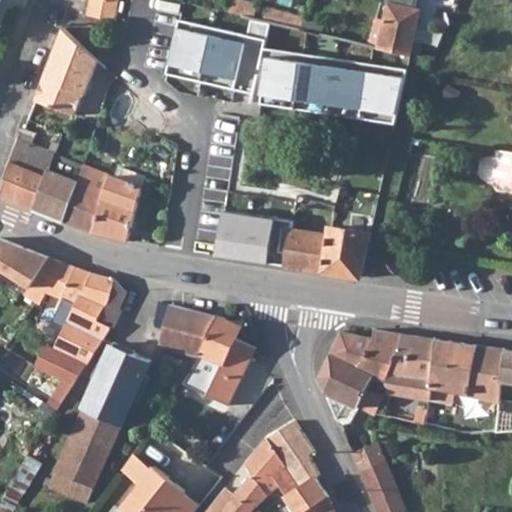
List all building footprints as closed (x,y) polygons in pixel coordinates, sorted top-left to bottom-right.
[(91,0),(88,15),(115,21),(119,0),(91,0)] [(257,4),(238,0),(231,0),(229,12),(235,13),(251,17),(254,17),(257,4)] [(385,20),(377,18),(370,43),(412,53),(422,9),(417,8),(419,0),(381,0),(381,1),(389,3),(385,20)] [(305,17),(268,9),(266,20),(302,28),(305,17)] [(302,28),(322,32),(325,21),(305,17),(302,28)] [(252,103),(396,124),(406,69),(264,50),(266,39),(180,20),(169,76),(255,93),(252,103)] [(84,94),(86,95),(100,60),(88,50),(64,28),(37,100),(76,115),(84,94)] [(156,135),(158,133),(169,120),(119,77),(111,86),(137,108),(132,114),(156,135)] [(13,159),(2,194),(34,208),(55,154),(62,156),(66,145),(55,141),(51,150),(34,144),(38,133),(25,129),(23,127),(13,159)] [(511,151),(499,150),(495,181),(498,186),(511,188),(511,151)] [(50,214),(67,221),(85,165),(62,156),(55,154),(34,208),(50,214)] [(111,175),(85,165),(67,221),(83,227),(97,233),(109,200),(103,198),(111,175)] [(109,200),(97,233),(115,238),(129,241),(146,176),(126,169),(122,179),(111,175),(103,198),(109,200)] [(354,229),(333,226),(331,236),(292,230),(286,265),(323,271),(362,277),(376,215),(356,212),(354,229)] [(232,221),(227,256),(286,265),(292,230),(232,221)] [(47,291),(49,292),(64,262),(51,257),(27,248),(2,237),(0,240),(0,277),(5,269),(31,286),(25,295),(41,304),(47,291)] [(86,270),(64,262),(49,292),(65,299),(57,315),(69,321),(55,349),(88,366),(113,326),(100,319),(116,279),(92,273),(86,270)] [(100,319),(113,326),(129,293),(116,279),(100,319)] [(198,354),(204,353),(223,317),(173,304),(163,345),(198,354)] [(243,326),(223,317),(204,353),(225,361),(209,394),(230,405),(257,347),(237,337),(243,326)] [(344,331),(332,355),(375,375),(388,379),(402,348),(404,333),(382,330),(377,329),(376,338),(344,331)] [(389,391),(393,392),(430,398),(437,338),(421,336),(404,333),(402,348),(388,379),(389,391)] [(463,342),(437,338),(430,398),(455,403),(457,392),(502,401),(502,398),(508,349),(463,342)] [(147,374),(153,360),(115,342),(106,362),(101,360),(96,372),(100,374),(51,485),(79,497),(89,502),(134,404),(138,406),(152,376),(147,374)] [(63,378),(52,396),(64,402),(88,366),(55,349),(47,345),(37,365),(63,378)] [(511,349),(508,349),(502,398),(511,399),(511,349)] [(369,388),(375,375),(332,355),(322,377),(342,425),(352,421),(360,407),(376,414),(377,412),(385,396),(369,388)] [(417,421),(427,423),(429,408),(419,407),(417,421)] [(511,430),(511,413),(500,412),(498,431),(511,430)] [(251,511),(268,495),(280,485),(274,475),(310,455),(316,450),(304,432),(296,420),(268,438),(247,463),(254,473),(243,488),(237,494),(228,487),(208,511),(251,511)] [(402,511),(406,511),(379,443),(355,454),(376,505),(379,511),(402,511)] [(172,478),(157,466),(137,452),(124,470),(142,485),(123,509),(126,511),(196,511),(202,505),(186,492),(188,490),(179,484),(176,488),(169,482),(172,478)] [(298,511),(316,511),(333,502),(330,495),(321,483),(317,477),(321,474),(310,455),(274,475),(280,485),(298,511)] [(47,494),(75,507),(79,497),(51,485),(47,494)] [(336,511),(333,502),(316,511),(336,511)]
